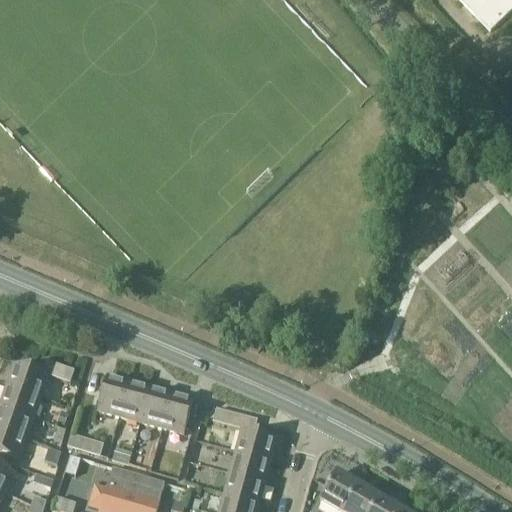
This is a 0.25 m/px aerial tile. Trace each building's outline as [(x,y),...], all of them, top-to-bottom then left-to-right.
[(511,0),(456,0),(489,35),(511,12),(511,0)] [(37,374),(45,376),(49,364),(41,362),(37,374)] [(49,364),(45,376),(49,378),(53,379),(57,367),(49,364)] [(49,378),(45,376),(37,374),(13,366),(6,387),(41,399),(49,378)] [(61,382),(65,370),(57,367),(53,379),(61,382)] [(65,370),(61,382),(69,385),(73,373),(65,370)] [(118,419),(128,383),(106,377),(97,413),(118,419)] [(140,425),(150,389),(128,383),(118,419),(140,425)] [(0,404),(0,407),(34,421),(41,399),(6,387),(0,404)] [(162,431),(171,395),(150,389),(140,425),(162,431)] [(193,401),(171,395),(162,431),(183,437),(193,401)] [(0,432),(26,442),(34,421),(0,407),(0,432)] [(220,426),(223,413),(215,411),(212,424),(220,426)] [(223,413),(220,426),(228,428),(231,416),(223,413)] [(231,416),(228,428),(236,430),(240,418),(231,416)] [(236,430),(240,431),(244,432),(248,420),(240,418),(236,430)] [(248,420),(244,432),(253,435),(256,422),(248,420)] [(253,435),(244,432),(240,431),(234,453),(270,463),(276,442),(252,435),(253,435)] [(26,442),(0,432),(0,456),(19,463),(26,442)] [(67,450),(75,452),(79,440),(70,437),(67,450)] [(87,442),(79,440),(75,452),(83,455),(87,442)] [(95,445),(87,442),(83,455),(92,457),(95,445)] [(103,447),(95,445),(92,457),(100,459),(103,447)] [(61,456),(49,452),(44,464),(57,469),(61,456)] [(270,463),(234,453),(228,475),(264,485),(270,463)] [(0,492),(4,494),(14,474),(0,467),(0,492)] [(99,511),(156,511),(164,486),(112,470),(106,491),(94,488),(88,508),(100,511),(99,511)] [(228,475),(222,497),(258,506),(264,485),(228,475)] [(332,511),(346,511),(360,489),(359,489),(360,486),(359,483),(351,478),(348,479),(346,481),(338,476),(321,505),(332,511)] [(375,511),(381,502),(380,501),(382,499),(381,496),(372,491),(369,492),(368,494),(360,489),(346,511),(375,511)] [(222,497),(218,511),(256,511),(258,506),(222,497)] [(31,508),(42,511),(43,511),(46,504),(34,500),(31,508)] [(56,501),(52,511),(73,511),(76,506),(56,501)] [(390,507),(381,502),(375,511),(403,511),(403,509),(394,504),(391,504),(390,507)]
